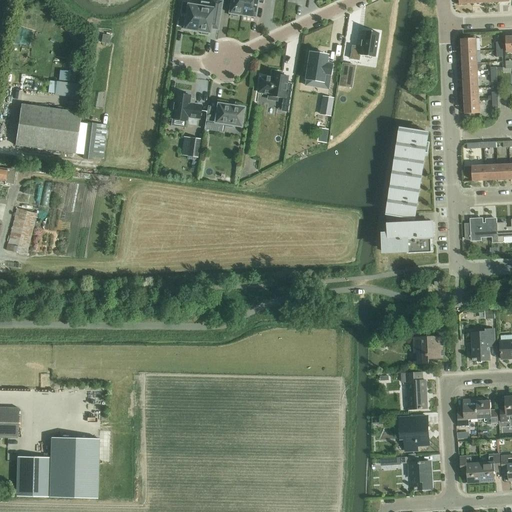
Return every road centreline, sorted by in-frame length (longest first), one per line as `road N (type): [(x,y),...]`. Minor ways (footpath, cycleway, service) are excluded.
road 1 (residential): [(511,378),(459,381),(444,392),(453,503)]
road 2 (residential): [(359,0),(239,56)]
